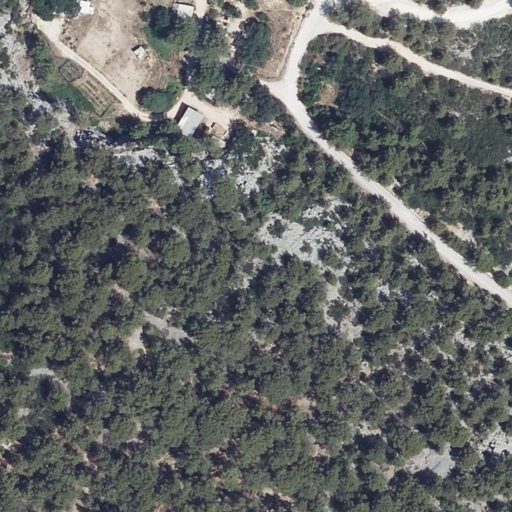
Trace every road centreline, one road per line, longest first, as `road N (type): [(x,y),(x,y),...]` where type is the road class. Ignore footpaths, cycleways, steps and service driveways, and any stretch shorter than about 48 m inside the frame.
road 1 (unclassified): [(511,302),(307,124),(291,96),(293,64),(326,0)]
road 2 (track): [(46,26),(141,123),(171,113),(188,96),(200,64),(199,0)]
road 3 (track): [(314,17),(432,72),(511,93)]
road 4 (unclassified): [(373,0),(432,18),(502,0)]
